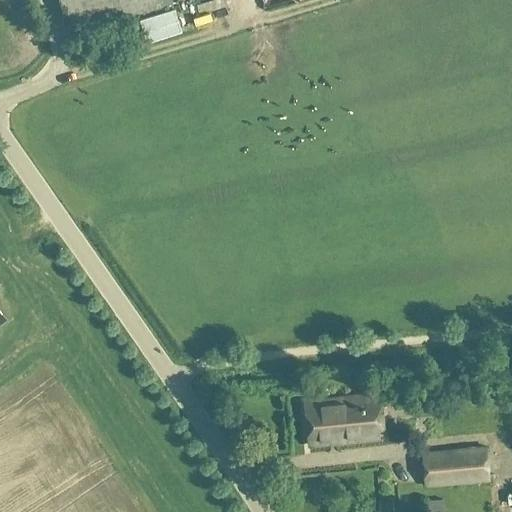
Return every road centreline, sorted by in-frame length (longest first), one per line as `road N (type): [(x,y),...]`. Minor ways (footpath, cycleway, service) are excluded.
road 1 (unclassified): [(262,511),(0,132)]
road 2 (track): [(0,106),(55,77),(315,0)]
